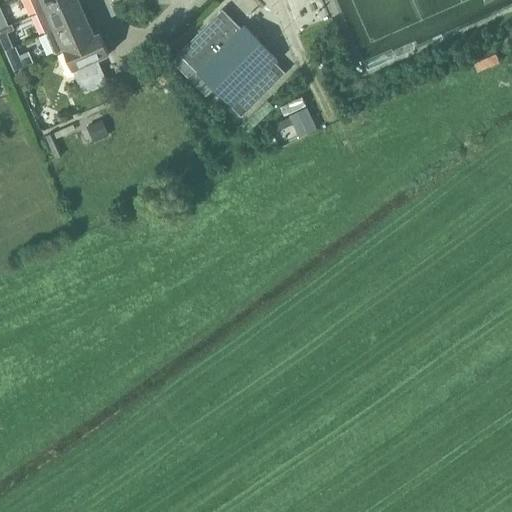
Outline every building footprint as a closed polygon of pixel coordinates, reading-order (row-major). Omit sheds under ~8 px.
[(32,0),(38,13),(67,0),(32,0)] [(46,33),(86,15),(79,0),(67,0),(38,13),(46,33)] [(1,6),(0,6),(0,29),(13,24),(12,21),(8,23),(1,6)] [(224,10),(179,53),(242,118),(286,75),(276,64),(278,61),(246,27),(243,30),(224,10)] [(64,48),(95,34),(86,15),(46,33),(55,52),(64,48)] [(13,24),(0,29),(0,36),(6,50),(14,47),(8,32),(7,31),(15,27),(13,24)] [(101,32),(95,34),(64,48),(83,91),(107,80),(98,58),(110,53),(101,32)] [(14,47),(6,50),(15,70),(23,67),(14,47)] [(101,120),(85,127),(92,143),(109,136),(101,120)]
